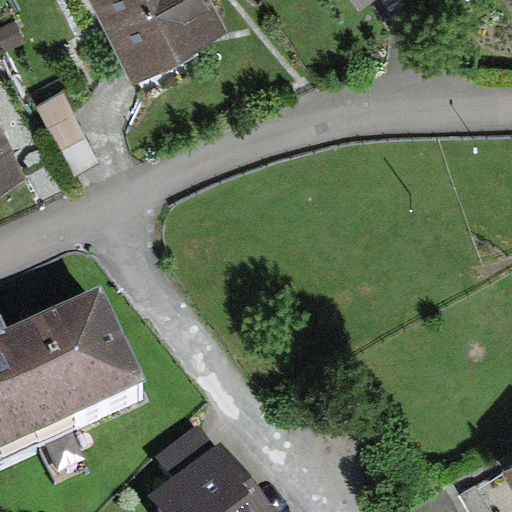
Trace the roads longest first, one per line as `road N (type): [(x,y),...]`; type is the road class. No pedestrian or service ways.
road 1 (residential): [(511,108),(326,113),(127,206)]
road 2 (residential): [(127,206),(150,285),(334,511)]
road 3 (residential): [(127,206),(0,264)]
